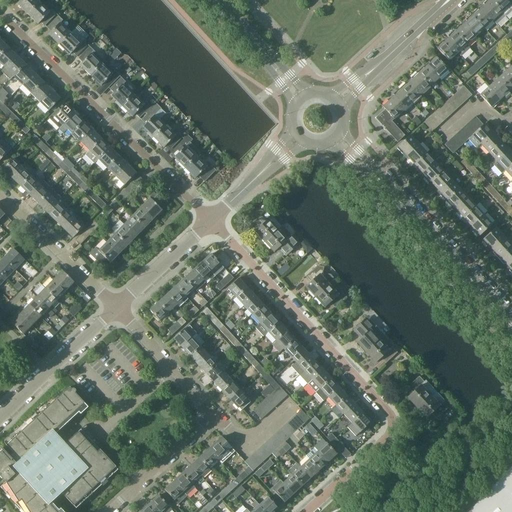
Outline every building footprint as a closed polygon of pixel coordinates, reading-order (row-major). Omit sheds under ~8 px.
[(28,14),(39,3),(35,0),(18,0),(20,1),(17,4),(28,14)] [(484,6),(481,8),(493,20),(497,25),(505,17),(490,0),(487,0),(483,4),(484,6)] [(490,0),(505,17),(511,10),(511,5),(510,4),(506,0),(490,0)] [(49,13),(39,3),(28,14),(38,24),(41,22),(45,26),(56,14),(52,10),(49,13)] [(477,9),(471,15),(484,29),(493,20),(481,8),(478,11),(477,9)] [(466,22),(463,24),(475,37),(484,29),(471,15),(465,20),(466,22)] [(59,45),(70,33),(60,23),(63,21),(58,16),(47,28),(51,32),(48,35),(59,45)] [(459,26),(453,31),(466,45),(475,37),(463,24),(460,27),(459,26)] [(449,38),(446,41),(457,53),(461,57),(469,49),(466,45),(453,31),(447,37),(449,38)] [(88,45),(83,41),(85,39),(80,34),(75,39),(70,33),(59,45),(69,55),(72,53),(76,57),(88,45)] [(506,36),(502,40),(506,44),(510,40),(506,36)] [(502,40),(498,44),(501,48),(506,44),(502,40)] [(442,42),(435,48),(448,61),(457,53),(446,41),(443,43),(442,42)] [(498,44),(493,48),(497,52),(501,48),(498,44)] [(104,61),(94,52),(90,47),(78,59),(82,63),(80,65),(90,76),(104,61)] [(16,56),(7,48),(0,55),(0,63),(4,68),(16,56)] [(493,48),(489,52),(493,56),(497,52),(493,48)] [(489,52),(484,56),(488,60),(493,56),(489,52)] [(16,56),(4,68),(1,72),(10,80),(13,77),(25,65),(16,56)] [(484,56),(480,60),(484,64),(488,60),(484,56)] [(430,64),(427,66),(438,78),(447,70),(434,57),(428,62),(430,64)] [(480,60),(475,64),(479,68),(484,64),(480,60)] [(119,76),(114,71),(104,61),(90,76),(101,86),(104,83),(108,87),(119,76)] [(475,64),(471,68),(475,72),(479,68),(475,64)] [(33,73),(25,65),(13,77),(22,85),(33,73)] [(438,78),(427,66),(424,69),(422,68),(417,73),(429,87),(438,78)] [(471,68),(467,72),(471,76),(475,72),(471,68)] [(511,77),(506,71),(497,79),(510,93),(511,90),(511,77)] [(42,82),(33,73),(22,85),(30,93),(42,82)] [(429,87),(417,73),(411,78),(412,80),(409,83),(420,95),(429,87)] [(477,74),(474,77),(481,85),(484,82),(477,74)] [(122,107),(133,95),(123,85),(125,82),(121,78),(110,89),(114,94),(111,96),(122,107)] [(497,79),(489,88),(500,100),(503,97),(504,98),(510,93),(497,79)] [(50,90),(42,82),(30,93),(39,102),(50,90)] [(420,95),(409,83),(406,85),(405,84),(399,90),(411,103),(420,95)] [(471,96),(464,87),(459,91),(467,100),(471,96)] [(489,88),(480,96),(492,109),(498,104),(497,102),(500,100),(489,88)] [(60,100),(50,90),(39,102),(49,111),(60,100)] [(411,103),(399,90),(393,95),(394,97),(391,99),(402,111),(411,103)] [(467,100),(459,91),(455,95),(463,104),(467,100)] [(146,113),(156,104),(150,98),(143,105),(133,95),(122,107),(132,117),(135,114),(139,118),(145,112),(146,113)] [(463,104),(455,95),(450,99),(458,108),(463,104)] [(402,111),(391,99),(388,102),(387,101),(381,106),(386,111),(383,113),(391,122),(402,111)] [(458,108),(450,99),(446,103),(454,112),(458,108)] [(454,112),(446,103),(442,107),(449,116),(453,112),(454,112)] [(153,138),(164,126),(154,116),(161,109),(156,104),(146,113),(147,114),(141,120),(145,124),(142,127),(153,138)] [(58,109),(49,119),(60,129),(63,126),(75,114),(66,105),(60,111),(58,109)] [(449,116),(442,107),(437,111),(445,120),(449,116)] [(8,117),(12,113),(7,108),(3,112),(8,117)] [(445,120),(437,111),(433,115),(441,124),(445,120)] [(12,121),(16,117),(12,113),(8,117),(12,121)] [(404,136),(391,122),(383,113),(377,119),(377,120),(377,119),(382,124),(381,126),(385,130),(386,129),(398,141),(397,142),(398,142),(404,136)] [(60,129),(59,130),(63,134),(68,130),(72,134),(83,122),(75,114),(63,126),(60,129)] [(441,124),(433,115),(428,119),(436,128),(441,124)] [(21,121),(16,117),(12,121),(17,126),(21,121)] [(415,117),(411,121),(416,126),(420,122),(415,117)] [(483,126),(475,117),(471,121),(478,130),(483,126)] [(436,128),(428,119),(424,123),(432,131),(436,128)] [(25,126),(21,121),(17,126),(21,130),(25,126)] [(478,130),(471,121),(466,125),(474,134),(478,130)] [(83,122),(72,134),(80,143),(92,131),(83,122)] [(491,129),(486,123),(483,126),(478,130),(474,134),(472,135),(470,138),(468,140),(476,148),(481,144),(493,133),(490,130),(491,129)] [(474,134),(466,125),(462,129),(470,138),(472,135),(474,134)] [(30,130),(25,126),(21,130),(26,134),(30,130)] [(175,136),(164,126),(153,138),(164,148),(166,145),(171,150),(182,138),(178,134),(175,136)] [(470,138),(462,129),(458,133),(465,142),(468,140),(470,138)] [(92,131),(80,143),(89,151),(101,139),(92,131)] [(465,142),(458,133),(453,137),(461,146),(465,142)] [(489,153),(502,141),(497,135),(495,136),(493,133),(481,144),(489,153)] [(46,134),(42,138),(46,142),(50,138),(46,134)] [(196,157),(200,153),(190,143),(192,140),(187,135),(184,137),(185,138),(172,151),(177,155),(174,158),(184,168),(196,157)] [(39,140),(35,136),(31,140),(36,144),(39,140)] [(406,156),(418,145),(410,136),(397,149),(402,154),(403,153),(406,156)] [(461,146),(453,137),(449,141),(457,150),(461,146)] [(89,151),(85,155),(94,164),(98,160),(109,148),(101,139),(89,151)] [(44,145),(39,140),(36,144),(40,149),(44,145)] [(2,141),(0,143),(0,160),(11,150),(2,141)] [(457,150),(449,141),(444,145),(452,154),(457,150)] [(508,147),(502,141),(489,153),(497,162),(509,151),(506,148),(508,147)] [(412,166),(426,154),(418,145),(406,156),(408,159),(407,160),(412,166)] [(109,148),(98,160),(106,168),(118,156),(109,148)] [(49,157),(53,153),(48,149),(44,152),(49,157)] [(505,171),(511,164),(511,153),(511,154),(509,151),(497,162),(493,166),(501,174),(505,171)] [(422,174),(434,162),(426,154),(412,166),(418,172),(419,171),(422,174)] [(118,156),(106,168),(115,176),(127,164),(118,156)] [(62,162),(57,157),(53,161),(58,166),(62,162)] [(204,182),(215,171),(211,166),(208,169),(196,157),(184,168),(195,179),(198,176),(204,182)] [(11,178),(25,164),(21,159),(17,164),(13,159),(3,169),(11,178)] [(461,163),(465,167),(469,163),(465,159),(461,163)] [(429,184),(442,171),(434,162),(422,174),(425,177),(423,178),(429,184)] [(473,167),(469,163),(465,167),(469,172),(473,167)] [(20,186),(34,172),(25,164),(11,178),(20,186)] [(127,164),(115,176),(124,186),(136,174),(127,164)] [(70,170),(66,166),(62,170),(66,174),(70,170)] [(477,172),(473,167),(469,172),(473,176),(477,172)] [(438,191),(451,180),(442,171),(429,184),(434,190),(436,189),(438,191)] [(29,195),(43,181),(34,172),(20,186),(29,195)] [(481,176),(477,172),(473,176),(477,180),(481,176)] [(75,183),(79,179),(74,174),(70,178),(75,183)] [(129,195),(143,181),(139,176),(124,191),(129,195)] [(485,180),(481,176),(477,180),(481,185),(485,180)] [(445,201),(459,189),(451,180),(438,191),(441,194),(440,196),(445,201)] [(489,185),(485,180),(481,185),(485,189),(489,185)] [(38,204),(52,189),(43,181),(29,195),(38,204)] [(84,191),(88,187),(83,183),(79,187),(84,191)] [(489,193),(493,189),(489,185),(485,189),(489,193)] [(47,212),(61,198),(52,189),(38,204),(47,212)] [(455,209),(467,198),(459,189),(445,201),(450,207),(452,206),(455,209)] [(497,194),(493,189),(489,193),(493,198),(497,194)] [(149,199),(141,207),(153,219),(162,210),(157,206),(163,200),(152,190),(146,196),(149,199)] [(93,200),(97,196),(92,191),(88,195),(93,200)] [(124,200),(129,195),(124,191),(120,195),(124,200)] [(501,198),(497,194),(493,198),(497,202),(501,198)] [(97,204),(101,200),(97,196),(93,200),(97,204)] [(55,221),(65,211),(69,207),(61,198),(47,212),(55,221)] [(461,219),(475,206),(467,198),(455,209),(457,212),(456,213),(461,219)] [(506,202),(501,198),(497,202),(501,207),(506,202)] [(106,205),(101,200),(97,204),(102,209),(106,205)] [(510,207),(506,202),(501,207),(505,211),(510,207)] [(111,204),(107,208),(111,212),(115,208),(111,204)] [(471,227),(483,215),(475,206),(461,219),(467,225),(468,224),(471,227)] [(144,228),(153,219),(141,207),(133,216),(144,228)] [(106,217),(111,212),(107,208),(102,213),(106,217)] [(64,230),(74,220),(65,211),(55,221),(64,230)] [(261,227),(255,232),(264,242),(278,230),(281,227),(276,221),(266,211),(256,221),(261,227)] [(491,224),(483,215),(471,227),(474,230),(473,231),(478,237),(491,224)] [(136,237),(144,228),(133,216),(124,225),(136,237)] [(83,228),(74,220),(64,230),(73,238),(83,228)] [(11,221),(6,226),(10,230),(15,225),(11,221)] [(94,222),(90,226),(94,230),(98,226),(94,222)] [(127,245),(136,237),(124,225),(115,234),(127,245)] [(80,245),(94,230),(90,226),(76,241),(80,245)] [(278,230),(264,242),(274,253),(279,248),(286,256),(298,245),(290,237),(292,236),(282,226),(281,227),(278,230)] [(491,249),(503,237),(495,229),(482,241),(487,247),(488,245),(491,249)] [(119,254),(127,245),(115,234),(107,243),(119,254)] [(498,259),(511,247),(503,237),(491,249),(494,252),(492,253),(498,259)] [(110,263),(119,254),(107,243),(99,251),(96,248),(90,255),(100,265),(106,259),(110,263)] [(507,267),(511,262),(511,247),(498,259),(503,265),(505,264),(507,267)] [(13,249),(3,258),(15,270),(24,260),(13,249)] [(211,254),(202,263),(211,273),(214,276),(223,268),(211,254)] [(15,270),(3,258),(0,261),(0,273),(6,279),(15,270)] [(202,263),(193,271),(203,281),(207,277),(210,280),(214,276),(211,273),(202,263)] [(311,282),(305,287),(315,298),(328,285),(333,281),(334,280),(329,275),(323,274),(324,268),(316,267),(313,270),(312,270),(312,271),(306,276),(311,282)] [(62,271),(53,280),(65,292),(73,283),(62,271)] [(193,271),(185,279),(194,289),(196,291),(205,283),(203,281),(193,271)] [(225,287),(233,279),(229,274),(220,282),(225,287)] [(185,279),(176,287),(185,297),(194,289),(185,279)] [(246,288),(238,279),(228,289),(236,298),(246,288)] [(53,280),(45,289),(56,300),(65,292),(53,280)] [(328,285),(315,298),(324,308),(330,302),(335,308),(346,298),(341,292),(342,291),(333,281),(328,285)] [(17,282),(13,286),(18,291),(22,287),(17,282)] [(220,292),(225,287),(220,282),(215,287),(220,292)] [(176,287),(167,295),(177,305),(181,301),(184,304),(188,300),(185,297),(176,287)] [(254,297),(246,288),(236,298),(244,307),(254,297)] [(45,289),(37,297),(54,314),(57,311),(51,306),(56,300),(45,289)] [(211,300),(216,295),(212,291),(207,295),(211,300)] [(167,295),(159,303),(168,313),(177,305),(167,295)] [(37,297),(28,306),(40,317),(45,312),(51,317),(54,314),(37,297)] [(262,305),(254,297),(244,307),(247,311),(244,313),(248,318),(251,315),(252,315),(262,305)] [(202,307),(207,303),(203,299),(198,303),(202,307)] [(76,303),(68,311),(73,316),(81,308),(76,303)] [(159,303),(150,311),(159,321),(168,313),(159,303)] [(270,314),(262,305),(252,315),(259,324),(260,324),(270,314)] [(28,306),(20,314),(32,326),(40,317),(28,306)] [(193,315),(198,311),(194,307),(190,311),(193,315)] [(203,312),(207,316),(211,312),(207,308),(203,312)] [(215,317),(211,312),(207,316),(211,321),(215,317)] [(20,314),(11,323),(23,335),(32,326),(20,314)] [(278,323),(270,314),(260,324),(259,324),(255,328),(263,337),(268,333),(278,323)] [(64,316),(60,320),(64,324),(68,320),(64,316)] [(181,318),(176,322),(181,327),(185,323),(181,318)] [(362,337),(356,343),(366,353),(384,336),(385,335),(370,319),(357,331),(357,332),(358,332),(362,337)] [(223,326),(219,321),(215,325),(219,329),(223,326)] [(172,335),(181,327),(176,322),(168,330),(172,335)] [(286,332),(278,323),(268,333),(276,342),(286,332)] [(175,338),(174,339),(182,347),(192,338),(195,335),(196,335),(196,334),(188,325),(175,338)] [(51,328),(48,332),(53,336),(56,333),(51,328)] [(231,334),(227,330),(222,333),(227,338),(231,334)] [(294,340),(286,332),(276,342),(284,350),(294,340)] [(192,338),(182,347),(190,356),(200,347),(204,343),(196,335),(195,335),(192,338)] [(384,336),(366,353),(375,363),(381,358),(386,363),(397,353),(391,347),(393,346),(384,336)] [(239,343),(234,338),(230,342),(235,347),(239,343)] [(302,349),(294,340),(284,350),(292,359),(302,349)] [(34,341),(30,346),(35,350),(39,346),(34,341)] [(14,347),(13,345),(10,342),(9,342),(2,349),(2,350),(6,355),(7,355),(14,348),(14,347)] [(200,347),(190,356),(198,365),(208,356),(200,347)] [(247,352),(243,347),(238,351),(243,356),(247,352)] [(314,362),(306,353),(302,349),(292,359),(295,363),(291,367),(299,376),(314,362)] [(208,356),(198,365),(206,374),(216,364),(208,356)] [(255,361),(251,356),(246,360),(251,364),(255,361)] [(265,358),(260,363),(265,367),(269,363),(265,358)] [(395,358),(383,370),(388,376),(400,364),(395,358)] [(259,365),(255,361),(251,364),(255,369),(259,365)] [(322,370),(314,362),(299,376),(307,385),(322,370)] [(216,364),(206,374),(214,382),(224,373),(216,364)] [(263,369),(259,365),(255,369),(259,373),(263,369)] [(273,367),(269,372),(273,376),(277,372),(273,367)] [(330,379),(322,370),(307,385),(315,393),(330,379)] [(224,373),(214,382),(222,391),(232,382),(224,373)] [(271,378),(267,373),(262,377),(267,382),(271,378)] [(416,408),(434,391),(425,382),(424,383),(418,377),(408,387),(413,392),(407,398),(416,408)] [(232,382),(222,391),(230,400),(240,391),(244,386),(236,378),(232,382)] [(338,388),(330,379),(315,393),(323,402),(328,398),(338,388)] [(279,387),(274,382),(270,386),(275,390),(279,387)] [(118,470),(95,445),(94,444),(91,447),(88,443),(94,438),(85,425),(65,444),(55,434),(78,413),(80,415),(88,408),(75,393),(75,392),(75,390),(74,389),(72,389),(71,389),(69,387),(63,393),(65,396),(56,403),(54,401),(42,412),(44,415),(36,423),(33,420),(21,432),(23,434),(15,442),(13,439),(6,445),(13,453),(9,456),(3,450),(0,453),(0,477),(1,479),(2,479),(5,482),(0,487),(6,494),(7,493),(10,497),(10,498),(16,505),(17,504),(20,508),(19,508),(22,511),(63,511),(60,508),(58,510),(51,503),(61,493),(73,506),(78,502),(80,505),(92,493),(90,491),(98,483),(101,486),(118,470)] [(279,387),(275,390),(274,391),(282,400),(287,396),(279,387)] [(346,397),(338,388),(328,398),(336,406),(346,397)] [(240,391),(230,400),(238,408),(239,408),(241,411),(247,405),(250,402),(240,391)] [(282,400),(274,391),(270,395),(278,404),(282,400)] [(443,402),(434,391),(416,408),(426,418),(432,413),(437,418),(448,409),(442,403),(443,402)] [(278,404),(270,395),(265,399),(274,408),(278,404)] [(354,405),(346,397),(336,406),(344,415),(354,405)] [(274,408),(265,399),(261,403),(269,412),(274,408)] [(269,412),(261,403),(257,407),(265,416),(269,412)] [(362,414),(354,405),(344,415),(351,423),(352,424),(362,414)] [(265,416),(257,407),(252,411),(261,420),(265,416)] [(305,415),(300,410),(296,414),(300,419),(305,415)] [(300,419),(296,414),(292,418),(300,427),(305,423),(300,419)] [(370,423),(362,414),(352,424),(351,423),(347,428),(355,437),(370,423)] [(309,419),(305,415),(300,419),(305,423),(309,419)] [(310,421),(315,426),(319,422),(314,417),(310,421)] [(300,427),(292,418),(287,422),(296,431),(300,427)] [(296,431),(287,422),(283,426),(291,435),(296,431)] [(323,426),(319,422),(315,426),(319,430),(323,426)] [(291,435),(283,426),(279,430),(287,439),(291,435)] [(304,428),(300,432),(304,436),(308,432),(304,428)] [(287,439),(279,430),(274,434),(283,443),(287,439)] [(304,436),(300,432),(295,436),(299,441),(304,436)] [(283,443),(274,434),(270,438),(278,447),(283,443)] [(330,443),(335,438),(331,434),(326,438),(330,443)] [(221,438),(217,442),(208,450),(217,460),(221,464),(235,452),(221,438)] [(278,447),(270,438),(266,442),(274,451),(278,447)] [(343,447),(335,438),(330,443),(339,452),(343,447)] [(274,451),(266,442),(261,446),(270,455),(274,451)] [(287,444),(282,448),(286,452),(291,448),(287,444)] [(326,444),(317,452),(327,462),(336,454),(326,444)] [(270,455),(261,446),(257,450),(265,459),(270,455)] [(286,452),(282,448),(278,452),(282,457),(286,452)] [(318,470),(327,462),(317,452),(314,448),(305,456),(309,460),(318,470)] [(217,460),(208,450),(199,458),(208,468),(217,460)] [(265,459),(257,450),(253,454),(261,463),(265,459)] [(261,463),(253,454),(248,458),(257,468),(261,463)] [(208,468),(199,458),(190,466),(200,476),(208,468)] [(257,468),(248,458),(244,462),(252,471),(257,468)] [(269,460),(265,464),(269,469),(273,464),(269,460)] [(310,478),(318,470),(309,460),(300,468),(310,478)] [(310,478),(300,468),(296,463),(287,471),(291,476),(301,486),(310,478)] [(511,511),(511,463),(488,488),(464,511),(511,511)] [(269,469),(265,464),(260,468),(264,473),(269,469)] [(200,476),(190,466),(182,474),(191,484),(196,479),(200,484),(204,480),(200,476)] [(194,488),(191,484),(182,474),(173,482),(186,496),(194,488)] [(244,479),(240,475),(235,479),(239,484),(244,479)] [(292,494),(301,486),(291,476),(282,483),(282,484),(292,494)] [(283,502),(292,494),(282,484),(282,483),(280,480),(271,489),(283,502)] [(186,496),(173,482),(164,490),(177,504),(186,496)] [(230,492),(235,487),(231,483),(226,487),(230,492)] [(242,485),(234,493),(237,496),(245,489),(242,485)] [(211,487),(206,491),(212,497),(216,493),(211,487)] [(271,489),(269,491),(281,504),(283,502),(271,489)] [(221,500),(226,495),(222,491),(217,495),(221,500)] [(158,495),(149,504),(157,511),(169,511),(172,510),(158,495)] [(267,497),(259,505),(264,511),(272,511),(277,508),(267,497)] [(212,508),(217,503),(213,499),(209,503),(212,508)] [(264,511),(259,505),(255,501),(250,505),(254,509),(251,511),(264,511)]
